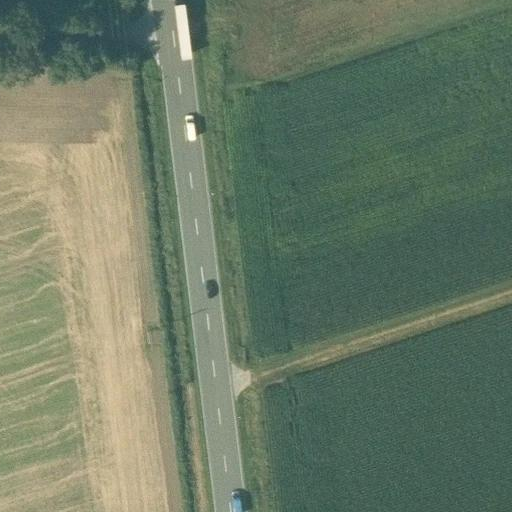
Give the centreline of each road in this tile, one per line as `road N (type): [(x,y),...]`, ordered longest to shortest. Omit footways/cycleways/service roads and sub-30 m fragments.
road 1 (secondary): [(170,28),(231,511)]
road 2 (track): [(216,389),(511,291)]
road 3 (unclassified): [(170,28),(0,31)]
